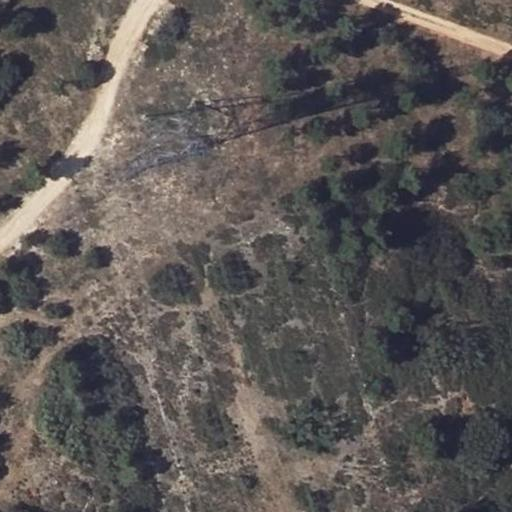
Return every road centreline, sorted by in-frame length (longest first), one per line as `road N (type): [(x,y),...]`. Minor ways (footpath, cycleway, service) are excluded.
road 1 (track): [(148,0),(127,22),(93,113),(52,185),(0,237)]
road 2 (track): [(511,55),(372,0)]
